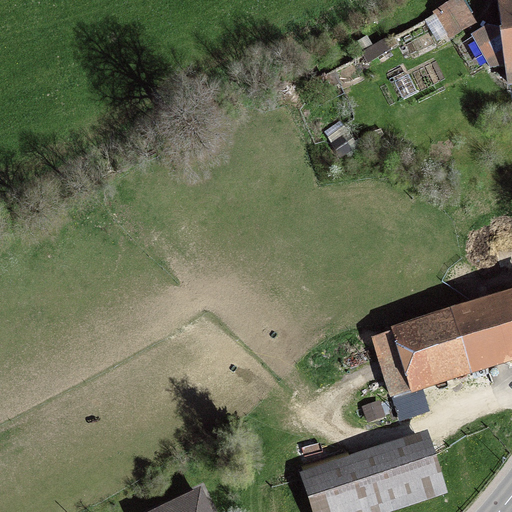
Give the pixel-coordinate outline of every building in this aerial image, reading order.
[(455,0),(435,13),(449,35),(469,22),(455,0)] [(509,84),(511,82),(511,0),(498,0),(502,32),(487,28),(475,35),(493,68),(506,66),(509,84)] [(430,32),(405,43),(411,55),(435,43),(430,32)] [(324,76),(312,81),(315,94),(330,89),(324,76)] [(426,412),(419,389),(511,360),(511,297),(375,339),(401,420),(426,412)] [(316,511),(379,511),(442,492),(426,444),(307,483),(316,511)] [(206,511),(199,495),(162,511),(206,511)]
